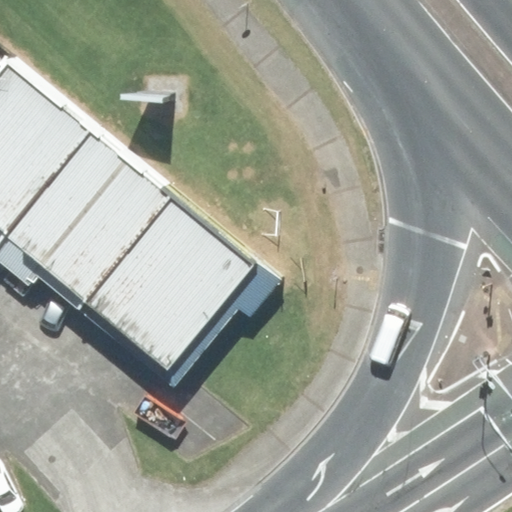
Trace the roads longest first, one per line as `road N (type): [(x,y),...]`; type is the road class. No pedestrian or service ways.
road 1 (primary): [(308,511),(386,376),(402,324),(422,234),(425,108)]
road 2 (primary): [(392,511),(511,439)]
road 3 (secondary): [(425,108),(347,0)]
road 4 (secondary): [(511,198),(425,108)]
